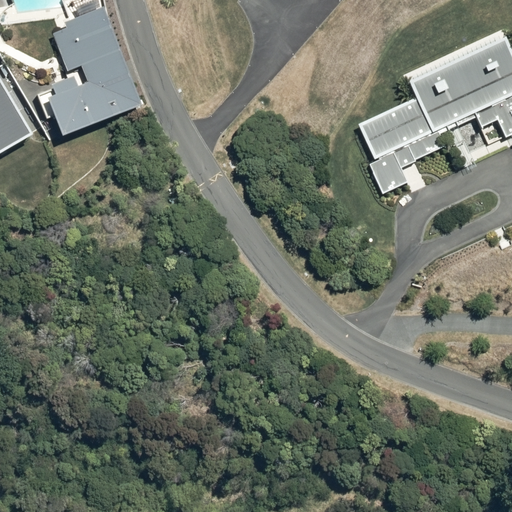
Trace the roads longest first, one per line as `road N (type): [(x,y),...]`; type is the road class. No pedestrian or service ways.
road 1 (unclassified): [(511,405),(375,359),(296,297),(184,134),(131,0)]
road 2 (unknown): [(184,134),(312,0)]
